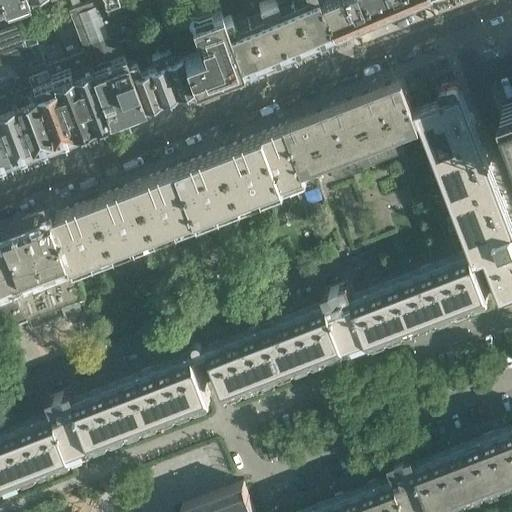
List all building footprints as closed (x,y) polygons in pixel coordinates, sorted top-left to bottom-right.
[(125,61),(115,33),(102,0),(93,0),(68,9),(80,41),(84,52),(109,116),(119,112),(159,97),(147,67),(140,69),(135,57),(125,61)] [(129,27),(119,0),(102,0),(115,33),(129,27)] [(248,18),(240,0),(214,0),(219,12),(192,23),(185,6),(161,15),(171,42),(176,40),(181,53),(193,83),(233,68),(241,65),(264,56),(248,18)] [(286,47),(266,0),(256,0),(262,12),(248,18),(264,56),(265,55),(286,47)] [(308,38),(292,0),(291,0),(278,6),(276,0),(266,0),(286,47),(289,46),(308,38)] [(331,28),(318,0),(292,0),(308,38),(331,28)] [(350,20),(341,0),(318,0),(331,28),(333,27),(335,29),(341,26),(342,24),(350,20)] [(369,12),(363,0),(341,0),(350,20),(358,17),(360,18),(366,16),(367,13),(369,12)] [(388,4),(386,0),(363,0),(369,12),(388,4)] [(36,19),(32,6),(9,15),(14,27),(30,21),(36,19)] [(80,41),(68,9),(67,7),(49,14),(62,48),(80,41)] [(49,14),(36,19),(30,21),(44,55),(62,48),(49,14)] [(52,78),(44,55),(30,21),(14,27),(0,32),(0,134),(8,155),(31,146),(11,94),(52,78)] [(163,46),(160,40),(148,45),(150,51),(158,48),(163,46)] [(193,83),(181,53),(173,56),(168,44),(163,46),(158,48),(175,91),(193,83)] [(158,48),(150,51),(149,51),(154,64),(147,67),(159,97),(175,91),(158,48)] [(91,123),(109,116),(84,52),(66,59),(71,71),(91,123)] [(91,123),(71,71),(52,78),(55,85),(57,91),(72,130),(91,123)] [(419,119),(415,107),(403,77),(402,77),(357,95),(381,158),(405,149),(396,127),(419,119)] [(72,130),(57,91),(51,93),(49,87),(55,85),(52,78),(11,94),(31,146),(35,145),(59,135),(72,130)] [(354,344),(487,293),(488,293),(475,259),(485,255),(501,296),(511,291),(511,230),(510,231),(501,209),(507,206),(503,195),(496,197),(487,172),(493,170),(485,149),(479,151),(469,126),(475,124),(471,112),(465,114),(456,92),(461,90),(461,88),(459,82),(455,80),(441,85),(440,89),(442,97),(415,107),(419,119),(420,118),(422,123),(458,216),(471,249),(459,253),(460,257),(432,268),(431,264),(420,268),(421,272),(354,298),(348,280),(323,289),(328,301),(261,327),(259,323),(248,328),(250,331),(244,333),(222,342),(220,338),(209,343),(211,346),(210,347),(225,388),(352,339),(354,344)] [(381,158),(357,95),(334,104),(358,167),(381,158)] [(358,167),(334,104),(310,113),(326,154),(329,160),(335,176),(358,167)] [(326,154),(310,113),(287,122),(303,164),(326,154)] [(306,173),(303,164),(287,122),(266,130),(285,181),(306,173)] [(285,181),(266,130),(244,138),(264,189),(285,181)] [(264,189),(244,138),(223,146),(242,197),(264,189)] [(242,197),(223,146),(201,155),(220,206),(242,197)] [(220,206),(201,155),(179,163),(198,214),(220,206)] [(198,214),(179,163),(158,171),(178,222),(198,214)] [(178,222),(158,171),(138,179),(157,230),(178,222)] [(157,230),(138,179),(117,188),(127,216),(136,238),(157,230)] [(136,238),(127,216),(117,188),(96,195),(115,246),(136,238)] [(115,246),(96,195),(76,203),(95,254),(115,246)] [(95,254),(76,203),(55,211),(74,262),(95,254)] [(86,294),(74,262),(55,211),(31,220),(31,221),(8,230),(8,229),(0,232),(0,325),(27,315),(28,315),(86,294)] [(84,442),(201,397),(211,394),(195,353),(194,353),(192,349),(181,354),(183,357),(155,368),(153,364),(142,369),(144,372),(77,398),(72,387),(48,396),(55,413),(0,434),(0,481),(86,448),(84,442)] [(410,511),(511,473),(511,426),(418,463),(413,451),(389,460),(396,478),(379,484),(376,478),(368,481),(370,487),(345,497),(343,490),(334,494),(337,500),(329,503),(327,500),(316,504),(318,508),(305,511),(410,511)] [(256,511),(244,480),(182,503),(185,511),(256,511)]
